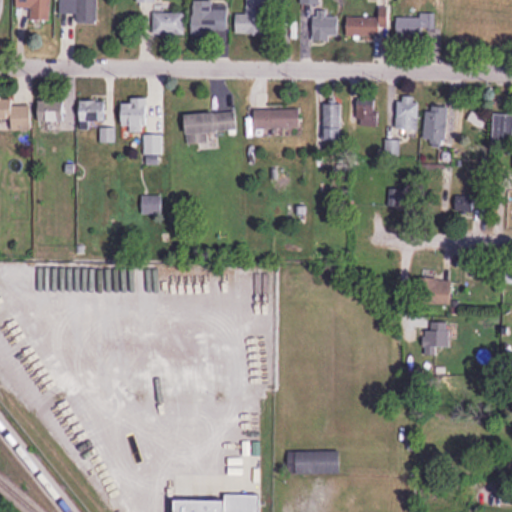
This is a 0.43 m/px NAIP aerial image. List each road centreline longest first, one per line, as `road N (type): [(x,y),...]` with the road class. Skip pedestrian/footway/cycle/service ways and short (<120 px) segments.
road 1 (residential): [(511,64),(0,62)]
road 2 (residential): [(511,241),(346,237)]
